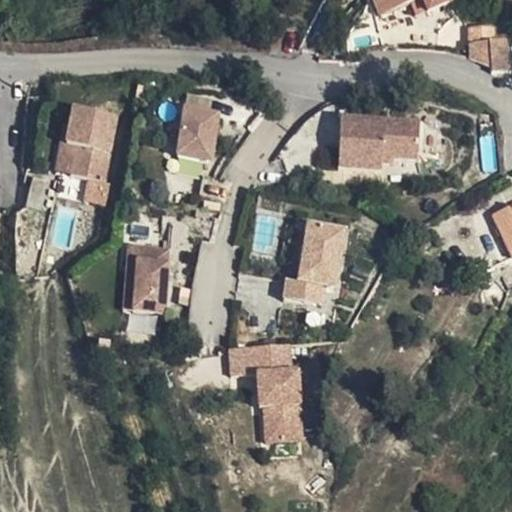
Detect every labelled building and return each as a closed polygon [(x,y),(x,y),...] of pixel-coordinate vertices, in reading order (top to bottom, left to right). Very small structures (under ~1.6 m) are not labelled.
[(377,0),(368,0),(382,20),(388,16),(377,0)] [(377,0),(388,16),(410,0),(427,0),(429,2),(431,6),(440,0),(377,0)] [(413,0),(419,8),(429,2),(427,0),(413,0)] [(481,38),(486,38),(484,20),(462,24),(462,40),(481,38)] [(483,69),(506,67),(497,36),(486,38),(481,38),(483,63),(483,69)] [(481,38),(462,40),(462,55),(483,63),(481,38)] [(218,116),(185,110),(177,154),(210,160),(218,116)] [(113,122),(70,112),(62,146),(71,149),(65,176),(98,184),(113,122)] [(394,161),(418,163),(420,126),(342,121),(338,169),(381,172),(381,166),(382,160),(394,161)] [(65,176),(71,149),(62,146),(57,145),(50,172),(65,176)] [(216,198),(222,178),(203,172),(197,192),(216,198)] [(44,210),(53,181),(27,173),(18,202),(44,210)] [(511,203),(485,216),(506,260),(511,257),(511,203)] [(339,234),(304,228),(295,282),(283,280),(279,298),(316,305),(319,288),(329,290),(339,234)] [(159,310),(166,246),(126,242),(124,259),(134,260),(130,307),(159,310)] [(134,260),(124,259),(120,306),(130,307),(134,260)] [(290,351),(230,357),(233,383),(258,381),(260,398),(265,397),(266,414),(269,449),(304,446),(299,378),(293,378),(290,351)]
